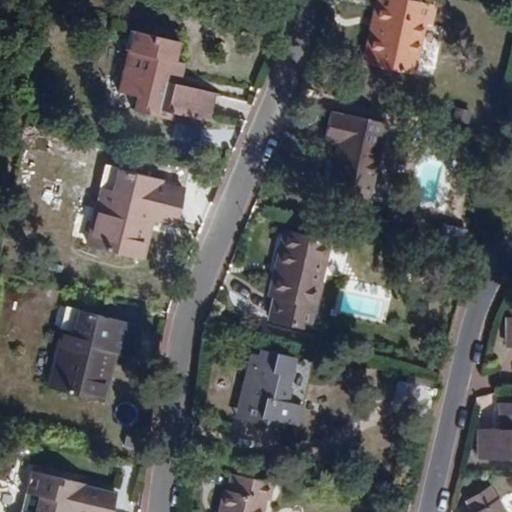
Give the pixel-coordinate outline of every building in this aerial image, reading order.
[(437,4),(418,0),(376,0),(372,22),(378,22),(369,63),(415,73),(426,24),(433,25),(437,4)] [(372,22),(363,62),(369,63),(378,22),(372,22)] [(137,94),(133,109),(173,120),(175,112),(215,123),(218,113),(214,111),(218,97),(222,98),(222,94),(183,84),(187,63),(178,60),(183,42),(134,29),(119,89),(137,94)] [(330,190),(370,199),(387,123),(348,113),(348,117),(332,113),(326,137),(341,142),(330,190)] [(120,168),(110,165),(105,186),(115,189),(120,168)] [(161,184),(163,178),(120,168),(115,189),(105,186),(90,245),(143,258),(148,238),(139,236),(144,213),(153,216),(178,223),(186,190),(161,184)] [(148,238),(153,216),(144,213),(139,236),(148,238)] [(271,318),(310,327),(330,240),(287,229),(278,263),(282,265),(274,296),(277,297),(271,318)] [(83,310),(72,307),(67,328),(78,331),(83,310)] [(133,356),(141,324),(83,310),(78,331),(67,328),(52,387),(103,400),(108,379),(99,377),(107,349),(115,351),(133,356)] [(262,354),(251,352),(243,386),(251,388),(244,418),(284,429),(286,421),(298,425),(303,404),(291,401),(294,387),(291,386),(298,357),(263,348),(262,354)] [(108,379),(115,351),(107,349),(99,377),(108,379)] [(401,411),(430,418),(437,388),(408,381),(401,411)] [(244,418),(251,388),(243,386),(235,416),(244,418)] [(480,428),(480,459),(511,458),(511,402),(502,403),(501,429),(480,428)] [(113,511),(118,493),(83,485),(85,482),(33,470),(22,511),(113,511)] [(265,511),(269,500),(273,500),(277,482),(232,472),(229,489),(223,488),(217,511),(265,511)] [(505,511),(498,499),(476,511),(505,511)]
